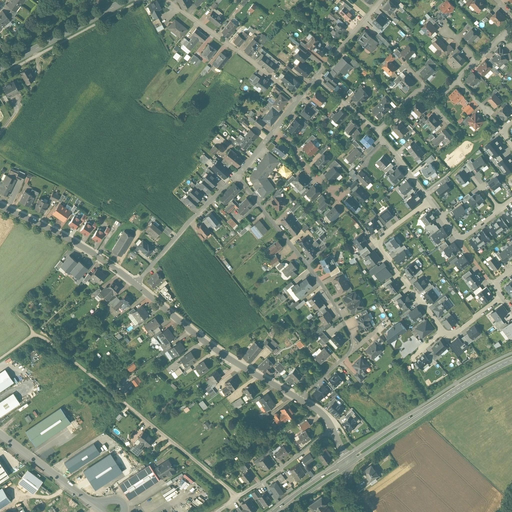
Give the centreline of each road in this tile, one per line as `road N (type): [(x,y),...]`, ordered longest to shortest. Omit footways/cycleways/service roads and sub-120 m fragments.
road 1 (residential): [(352,349),(331,299),(237,176)]
road 2 (residential): [(135,284),(232,361),(299,398)]
road 3 (secondary): [(346,461),(511,360)]
road 4 (residential): [(440,331),(376,242),(429,199)]
road 5 (residential): [(296,101),(168,0)]
road 6 (track): [(238,497),(112,394)]
road 7 (residential): [(0,206),(105,258),(135,284)]
road 8 (residential): [(135,284),(237,176)]
road 9 (residential): [(332,429),(215,511)]
road 10 (primary): [(126,0),(0,67)]
road 11 (residential): [(0,432),(98,507)]
